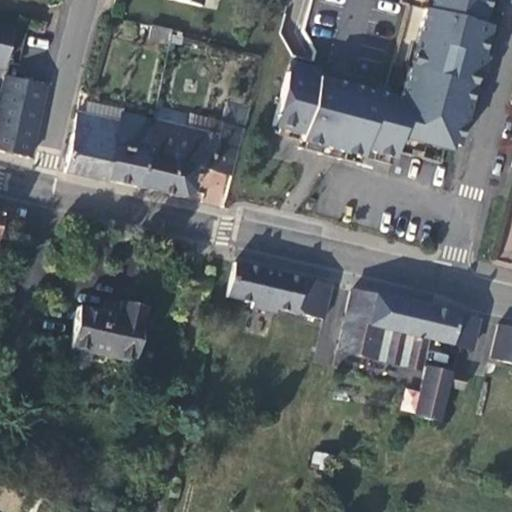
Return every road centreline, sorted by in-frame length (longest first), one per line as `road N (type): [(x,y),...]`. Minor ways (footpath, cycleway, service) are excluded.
road 1 (tertiary): [(448,285),(35,191)]
road 2 (residential): [(448,285),(511,46)]
road 3 (tertiary): [(35,191),(86,0)]
